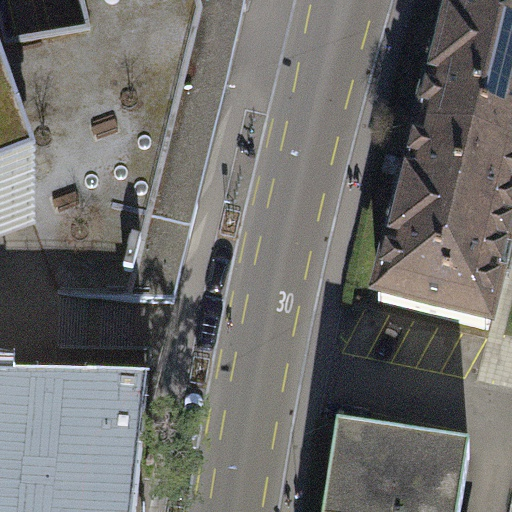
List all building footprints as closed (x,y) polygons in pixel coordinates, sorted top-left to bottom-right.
[(87,29),(6,40),(0,11),(0,131),(37,234),(0,247),(0,251),(15,296),(175,301),(238,45),(247,10),(246,7),(244,0),(215,0),(219,14),(88,34),(87,29)] [(88,34),(219,14),(215,0),(79,0),(87,29),(88,34)] [(420,138),(511,161),(511,0),(452,0),(418,138),(420,138)] [(0,247),(37,234),(0,131),(0,247)] [(489,330),(511,237),(511,161),(420,138),(378,302),(489,330)] [(135,511),(148,395),(0,390),(0,511),(135,511)] [(337,440),(326,511),(462,511),(470,460),(337,440)]
